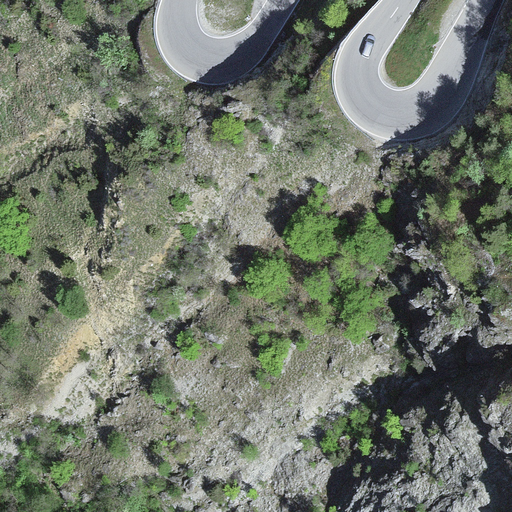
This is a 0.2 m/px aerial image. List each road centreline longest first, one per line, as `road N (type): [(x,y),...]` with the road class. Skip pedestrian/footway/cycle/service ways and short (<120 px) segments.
road 1 (secondary): [(402,0),(363,50),(358,71),(373,106),(400,116),(436,96),(485,0)]
road 2 (secondary): [(179,0),(181,37),(216,58),(249,44),(282,0)]
